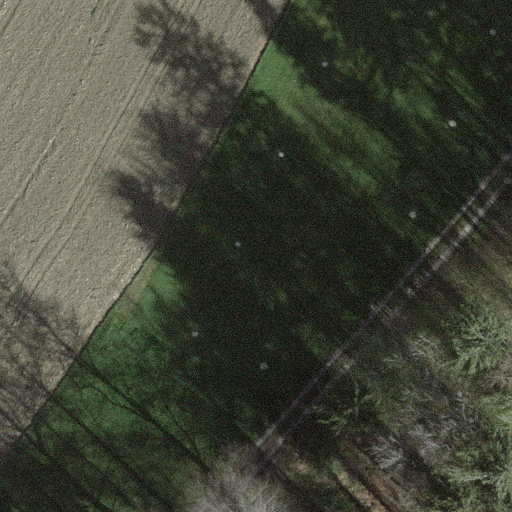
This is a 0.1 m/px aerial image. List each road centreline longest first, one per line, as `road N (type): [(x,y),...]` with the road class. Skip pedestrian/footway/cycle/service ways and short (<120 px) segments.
road 1 (track): [(511,68),(401,189),(146,511)]
road 2 (track): [(511,361),(209,511)]
